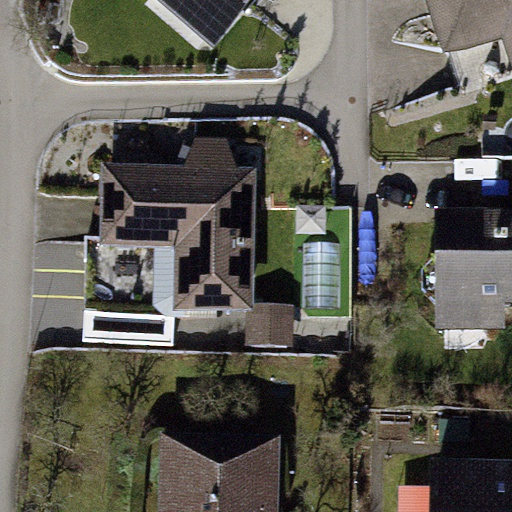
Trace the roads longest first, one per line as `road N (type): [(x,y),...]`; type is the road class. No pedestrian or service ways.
road 1 (residential): [(27,101),(314,102),(351,58),(351,0)]
road 2 (residential): [(0,441),(27,101)]
